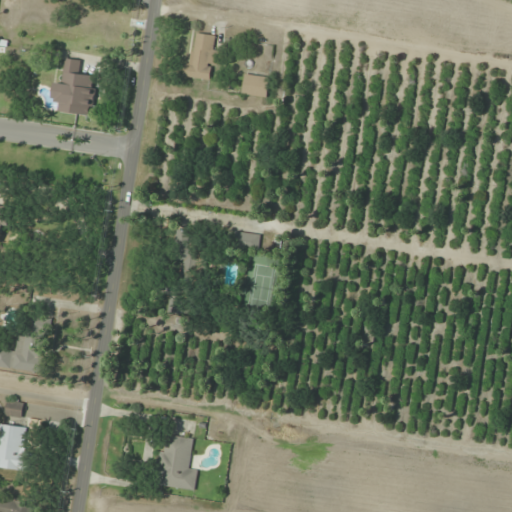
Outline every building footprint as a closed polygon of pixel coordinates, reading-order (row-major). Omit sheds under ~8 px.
[(195,53),(188,52),(184,77),(212,81),(219,36),(198,33),(195,53)] [(60,111),(93,116),(98,76),(80,74),(82,60),(67,58),(65,80),(56,79),(54,100),(61,101),(60,111)] [(271,78),(246,73),(243,93),(268,98),(271,78)] [(261,237),(180,227),(174,278),(206,282),(211,244),(260,250),(261,237)] [(0,349),(0,367),(41,373),(45,337),(19,334),(17,351),(0,349)] [(22,418),(25,403),(8,400),(6,415),(22,418)] [(0,458),(1,459),(1,469),(29,470),(31,427),(0,425),(0,458)] [(196,490),(199,471),(190,469),(194,438),(172,435),(170,447),(162,446),(157,485),(196,490)] [(0,511),(36,511),(38,504),(0,498),(0,511)]
